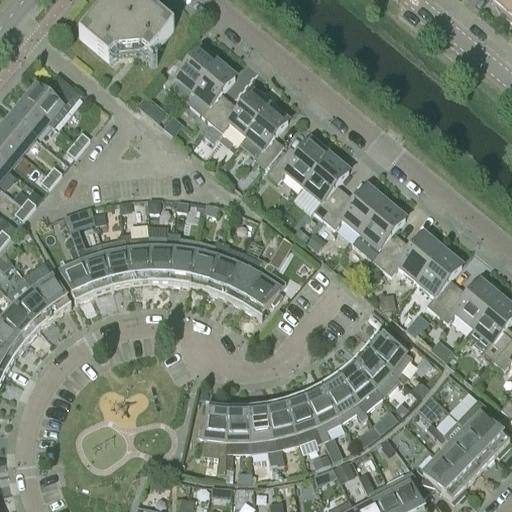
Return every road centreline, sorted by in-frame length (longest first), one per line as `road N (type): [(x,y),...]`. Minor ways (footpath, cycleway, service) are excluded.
road 1 (residential): [(39,511),(26,476),(36,411),(93,349),(131,332),(169,331),(193,336),(235,372),(259,375),(284,367),(346,294)]
road 2 (tertiary): [(511,254),(205,0)]
road 3 (residential): [(184,165),(91,176),(137,123)]
road 4 (residential): [(511,83),(409,0)]
road 5 (residential): [(137,123),(38,42)]
